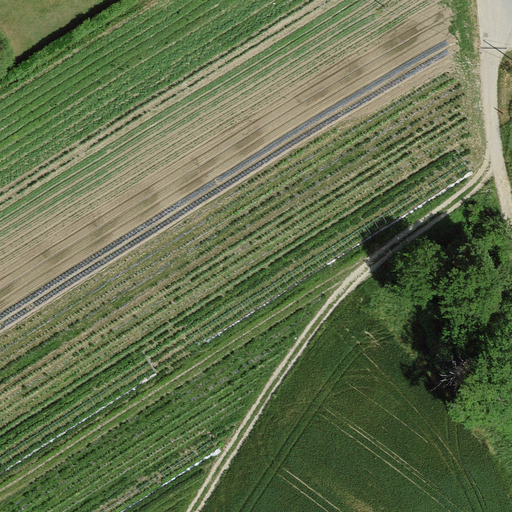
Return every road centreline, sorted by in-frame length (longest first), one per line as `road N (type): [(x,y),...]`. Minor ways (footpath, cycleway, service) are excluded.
road 1 (track): [(193,511),(348,292),(397,251),(447,225),(510,207)]
road 2 (track): [(0,186),(302,0)]
road 3 (track): [(510,207),(490,91),(492,50),(509,15)]
